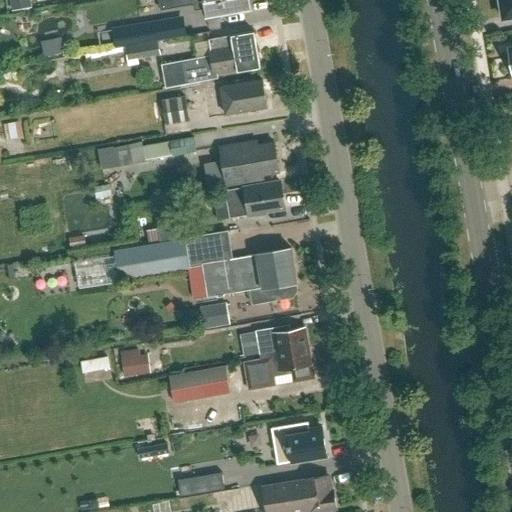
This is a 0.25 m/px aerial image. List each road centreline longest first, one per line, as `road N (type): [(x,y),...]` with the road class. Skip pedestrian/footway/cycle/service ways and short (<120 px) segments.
road 1 (unclassified): [(400,511),(308,0)]
road 2 (tertiary): [(511,405),(441,0)]
